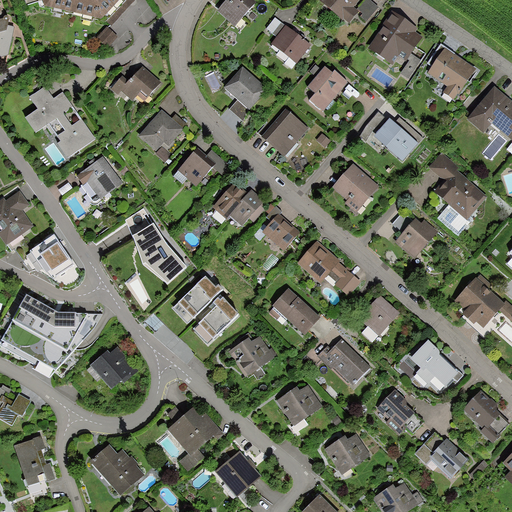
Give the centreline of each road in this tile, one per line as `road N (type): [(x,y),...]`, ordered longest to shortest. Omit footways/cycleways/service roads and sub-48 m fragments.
road 1 (residential): [(511,387),(216,126),(187,79),(189,15)]
road 2 (residential): [(163,358),(0,136)]
road 3 (residential): [(163,358),(297,472),(298,491),(280,511)]
road 4 (residential): [(189,15),(163,22),(111,64),(53,55),(0,80)]
road 5 (residential): [(74,413),(113,426),(134,420),(157,393),(163,358)]
road 6 (residential): [(511,70),(409,0)]
